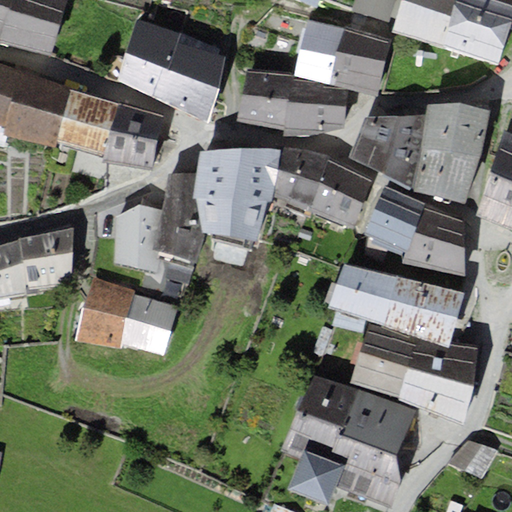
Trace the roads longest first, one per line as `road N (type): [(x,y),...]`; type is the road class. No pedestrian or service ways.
road 1 (residential): [(0,235),(136,189),(202,139)]
road 2 (residential): [(0,52),(149,104),(202,139)]
road 3 (residential): [(511,78),(368,112),(338,154)]
road 4 (unknown): [(325,0),(253,44),(230,103),(202,139)]
road 5 (residential): [(338,154),(467,215)]
road 6 (residential): [(490,354),(467,215)]
road 7 (residential): [(338,154),(303,141),(202,139)]
